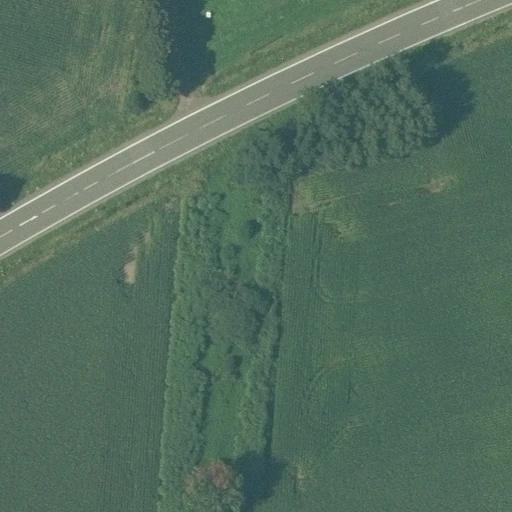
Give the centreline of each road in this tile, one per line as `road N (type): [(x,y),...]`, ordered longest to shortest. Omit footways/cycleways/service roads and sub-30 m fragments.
road 1 (secondary): [(196,130),(482,0)]
road 2 (secondary): [(0,238),(196,130)]
road 3 (residential): [(196,130),(167,26),(169,0)]
